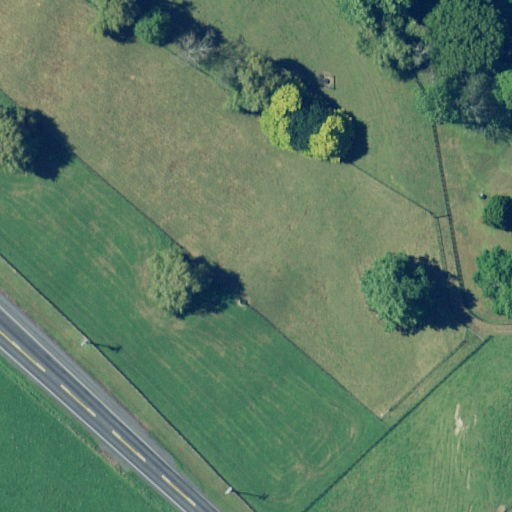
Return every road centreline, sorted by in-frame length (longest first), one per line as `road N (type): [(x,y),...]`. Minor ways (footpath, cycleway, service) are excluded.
road 1 (primary): [(0,336),(193,511)]
road 2 (track): [(390,0),(414,34),(511,114)]
